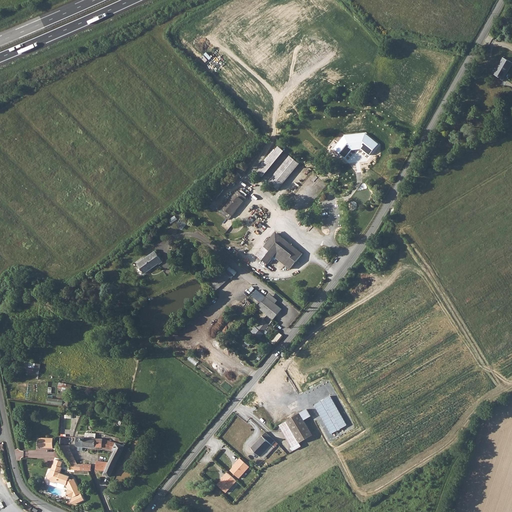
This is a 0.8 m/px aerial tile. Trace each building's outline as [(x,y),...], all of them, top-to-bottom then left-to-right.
[(511,62),(503,58),(495,75),(504,80),(511,65),(511,62)] [(335,147),(337,148),(339,150),(339,154),(341,152),(346,156),(349,152),(352,149),(362,147),(370,153),(373,149),(375,151),(375,147),(378,143),(366,133),(359,133),(359,128),(357,128),(354,126),(353,128),(351,128),(351,134),(345,135),(341,139),(339,142),(335,147)] [(284,152),(278,146),(255,174),(262,179),(284,152)] [(299,164),(290,156),(268,183),(278,191),(299,164)] [(228,216),(221,225),(227,230),(236,219),(232,215),(246,198),(237,191),(223,208),(228,212),(226,215),(228,216)] [(180,220),(178,222),(184,228),(186,225),(180,220)] [(268,264),(274,256),(278,251),(288,259),(285,264),(290,269),(303,253),(275,231),(257,254),(268,264)] [(156,250),(138,262),(144,272),(159,262),(159,263),(163,261),(156,250)] [(210,282),(217,290),(237,273),(230,265),(210,282)] [(258,291),(252,298),(258,302),(263,296),(258,291)] [(273,303),(265,296),(257,306),(267,314),(256,327),(255,326),(252,331),(260,337),(263,333),(262,332),(281,308),(273,303)] [(275,344),(282,334),(278,331),(271,342),(275,344)] [(40,374),(42,363),(26,361),(25,372),(40,374)] [(279,428),(295,452),(302,448),(301,445),(313,437),(304,424),(299,416),(279,428)] [(252,452),(261,460),(268,453),(271,456),(278,447),(266,436),(252,452)] [(103,439),(80,437),(80,442),(85,442),(84,447),(106,448),(114,451),(109,463),(105,471),(104,474),(110,476),(125,446),(103,439)] [(47,441),(38,441),(37,448),(52,449),(52,438),(47,438),(47,441)] [(250,468),(241,460),(235,466),(236,467),(231,472),(240,480),(250,468)] [(69,491),(68,493),(71,499),(73,499),(78,497),(81,496),(75,481),(73,481),(69,480),(70,478),(61,474),(63,469),(54,466),(53,469),(55,471),(53,474),(51,473),(49,474),(48,478),(48,479),(52,481),(53,483),(56,484),(58,483),(67,486),(69,491)] [(227,495),(238,483),(228,474),(222,481),(223,481),(218,487),(227,495)]
